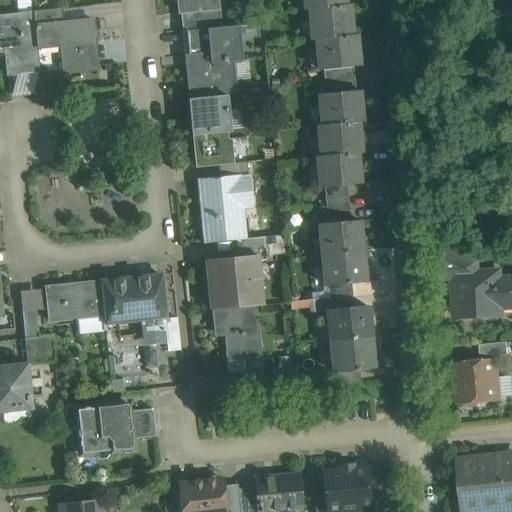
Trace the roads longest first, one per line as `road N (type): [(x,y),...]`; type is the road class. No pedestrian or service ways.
road 1 (residential): [(137,0),(162,201),(150,237),(133,254),(57,262),(20,248),(11,182),(28,130)]
road 2 (residential): [(400,0),(421,436)]
road 3 (residential): [(421,436),(196,452),(175,420)]
